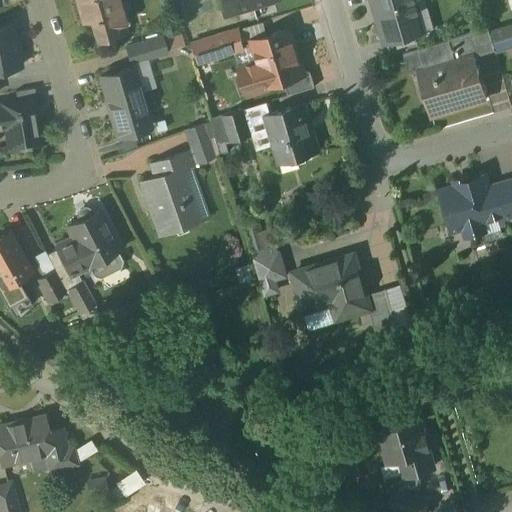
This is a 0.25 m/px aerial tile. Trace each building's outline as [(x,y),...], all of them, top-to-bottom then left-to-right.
[(122,0),(69,0),(77,28),(86,26),(91,45),(111,40),(108,28),(129,22),(122,0)] [(416,0),(363,0),(378,50),(427,36),(416,0)] [(9,28),(0,28),(0,66),(13,66),(9,28)] [(239,29),(188,45),(193,63),(245,47),(239,29)] [(251,40),(258,62),(239,68),(247,95),(269,88),(268,85),(283,81),(304,74),(303,73),(290,29),(251,40)] [(472,50),(407,71),(424,125),(489,104),(472,50)] [(132,62),(90,74),(110,140),(152,128),(132,62)] [(304,74),(283,81),(288,95),(315,87),(310,71),(303,73),(304,74)] [(32,97),(0,102),(0,131),(3,149),(40,143),(32,97)] [(303,103),(265,115),(279,163),(316,152),(306,122),(309,121),(303,103)] [(244,109),(223,116),(231,141),(252,135),(244,109)] [(195,163),(216,155),(203,121),(181,129),(195,163)] [(148,173),(133,178),(154,241),(204,224),(180,151),(145,163),(148,173)] [(486,166),(430,185),(446,238),(457,234),(460,245),(488,235),(486,227),(511,218),(511,175),(491,181),(486,166)] [(60,222),(68,240),(49,248),(62,276),(116,252),(95,207),(60,222)] [(7,229),(0,232),(0,289),(32,271),(7,229)] [(358,242),(284,263),(299,316),(324,309),(329,326),(378,313),(358,242)] [(275,244),(248,252),(257,282),(284,274),(275,244)] [(42,281),(52,278),(45,253),(35,256),(42,281)] [(55,406),(0,421),(0,475),(69,457),(55,406)] [(422,418),(370,432),(384,482),(436,467),(422,418)] [(121,496),(141,483),(132,469),(112,482),(121,496)] [(383,506),(401,511),(421,511),(426,498),(390,486),(383,506)]
